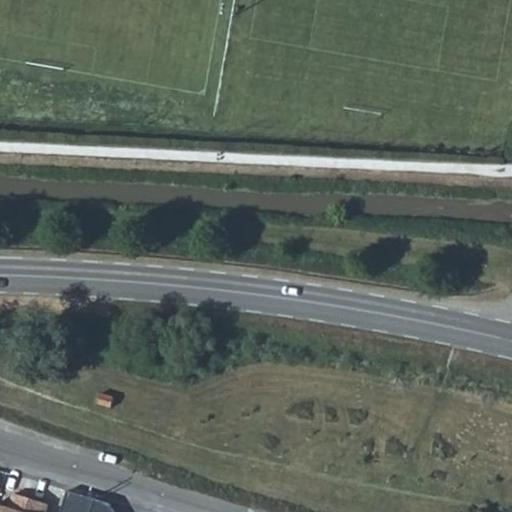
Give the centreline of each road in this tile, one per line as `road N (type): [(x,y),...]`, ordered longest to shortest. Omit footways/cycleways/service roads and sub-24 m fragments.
road 1 (secondary): [(511,336),(268,293),(0,274)]
road 2 (residential): [(156,497),(0,446)]
